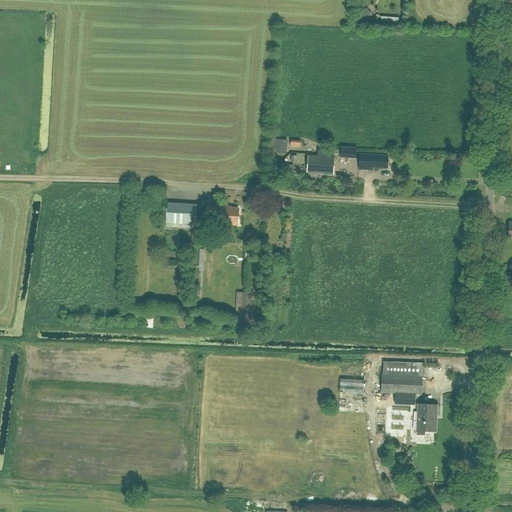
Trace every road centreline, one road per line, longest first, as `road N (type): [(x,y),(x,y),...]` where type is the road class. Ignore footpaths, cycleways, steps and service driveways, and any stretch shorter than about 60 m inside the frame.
road 1 (unclassified): [(471,511),(501,0)]
road 2 (track): [(0,176),(488,207)]
road 3 (track): [(471,507),(0,481)]
road 4 (track): [(374,357),(0,341)]
road 5 (track): [(5,482),(31,327)]
road 6 (track): [(193,349),(187,492)]
